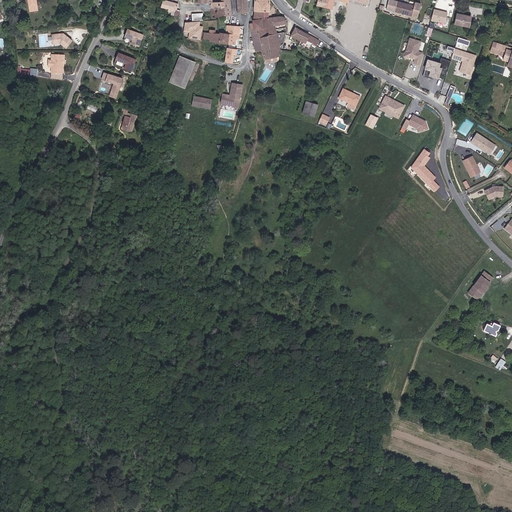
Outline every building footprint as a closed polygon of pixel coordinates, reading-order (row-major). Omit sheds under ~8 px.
[(37,10),(35,0),(27,0),(30,11),(37,10)] [(180,14),(181,11),(177,11),(179,4),(165,0),(158,0),(158,2),(160,3),(160,6),(170,9),(170,11),(177,13),(180,14)] [(225,7),(224,0),(222,0),(222,1),(214,2),(212,4),(212,9),(225,7)] [(228,16),(232,15),(230,0),(224,0),(225,7),(226,16),(228,16)] [(247,0),(237,0),(239,14),(248,13),(247,0)] [(270,1),(261,0),(255,0),(255,5),(255,13),(265,13),(269,13),(270,1)] [(349,2),(350,1),(349,0),(355,0),(356,0),(368,3),(369,0),(318,0),(317,5),(329,8),(333,9),(335,0),(340,0),(349,2)] [(413,15),(419,15),(421,2),(415,1),(415,5),(413,15)] [(413,16),(413,15),(415,5),(399,2),(398,13),(413,16)] [(219,17),(226,16),(225,7),(212,9),(213,17),(219,17)] [(431,20),(446,23),(448,11),(434,8),(431,20)] [(470,27),(471,15),(456,12),(455,24),(470,27)] [(261,37),(270,35),(279,34),(277,26),(288,24),(285,17),(274,18),(268,19),(265,19),(265,13),(255,13),(254,24),(256,30),(253,31),(258,51),(264,50),(261,37)] [(200,22),(185,20),(184,31),(189,32),(188,38),(201,39),(203,25),(200,25),(200,22)] [(241,28),(229,26),(228,26),(227,33),(230,34),(230,35),(229,45),(236,46),(237,40),(239,40),(241,28)] [(295,26),(291,34),(301,40),(305,43),(306,40),(315,46),(319,40),(319,39),(295,26)] [(144,35),(126,28),(123,38),(131,40),(129,45),(139,48),(144,35)] [(211,43),(229,45),(230,35),(221,34),(221,35),(216,35),(217,32),(210,32),(210,34),(206,34),(206,40),(211,41),(211,43)] [(72,41),(63,33),(52,35),(52,44),(60,43),(66,48),(72,41)] [(271,40),(270,35),(261,37),(264,50),(266,59),(267,59),(268,62),(280,59),(280,55),(281,53),(281,48),(280,43),(284,43),(285,42),(284,37),(279,38),(271,40)] [(422,53),(417,51),(420,41),(408,37),(401,57),(412,60),(412,63),(418,65),(418,62),(419,62),(422,53)] [(467,50),(469,40),(457,38),(456,48),(467,50)] [(511,61),(511,49),(493,43),(489,53),(502,58),(501,62),(509,64),(510,61),(511,61)] [(458,72),(469,75),(472,64),(473,65),(476,54),(453,48),(450,59),(461,61),(458,72)] [(136,60),(117,53),(113,62),(123,65),(121,69),(131,73),(136,60)] [(62,73),(63,55),(52,54),(51,67),(51,72),(62,73)] [(185,88),(195,62),(180,56),(170,82),(185,88)] [(426,76),(437,79),(440,69),(438,68),(440,62),(425,59),(422,69),(428,70),(426,76)] [(124,78),(104,72),(101,81),(112,84),(109,96),(117,99),(124,78)] [(461,102),(449,101),(455,88),(455,86),(446,82),(444,82),(440,93),(447,96),(447,98),(445,102),(454,106),(461,106),(461,102)] [(237,107),(241,85),(230,83),(228,95),(221,94),(219,104),(237,107)] [(341,97),(350,102),(356,106),(360,98),(354,94),(346,89),(341,97)] [(213,99),(194,96),(192,105),(211,109),(213,99)] [(405,105),(384,96),(378,109),(399,119),(405,105)] [(315,116),(318,106),(308,103),(304,113),(315,116)] [(365,124),(373,128),(379,117),(371,113),(365,124)] [(139,118),(130,114),(129,117),(128,116),(122,129),(131,133),(137,120),(138,121),(139,118)] [(406,129),(405,129),(407,125),(415,129),(417,132),(427,129),(425,121),(424,121),(424,120),(412,114),(409,121),(405,119),(400,128),(401,128),(399,131),(404,133),(406,129)] [(331,118),(323,115),(321,122),(328,125),(331,118)] [(497,146),(475,133),(469,142),(491,156),(497,146)] [(421,151),(411,167),(434,192),(440,186),(434,180),(436,176),(426,165),(431,157),(429,155),(431,151),(425,148),(421,151)] [(480,172),(472,155),(461,161),(469,178),(480,172)] [(511,161),(509,160),(503,168),(511,174),(511,161)] [(493,185),(483,190),(488,200),(495,196),(502,196),(503,186),(493,185)] [(511,218),(503,229),(511,234),(511,218)] [(483,293),(494,278),(489,276),(485,273),(472,290),(480,297),(483,293)] [(478,299),(480,297),(472,290),(470,293),(478,299)] [(500,326),(494,323),(493,324),(491,324),(490,326),(486,324),(484,331),(496,337),(497,333),(496,332),(498,331),(500,326)] [(495,366),(501,370),(506,360),(501,357),(495,366)]
